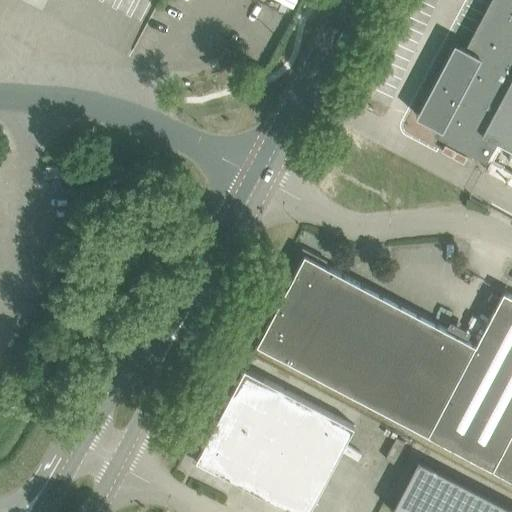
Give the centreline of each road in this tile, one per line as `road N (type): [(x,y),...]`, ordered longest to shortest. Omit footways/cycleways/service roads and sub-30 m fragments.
road 1 (unclassified): [(263,169),(227,146),(91,101),(0,95)]
road 2 (tertiary): [(205,289),(147,348),(47,511)]
road 3 (unclassified): [(511,241),(449,227),(360,231),(302,204),(263,169)]
road 4 (tertiary): [(112,468),(205,289)]
road 5 (tertiary): [(263,169),(353,0)]
road 6 (tertiary): [(205,289),(263,169)]
